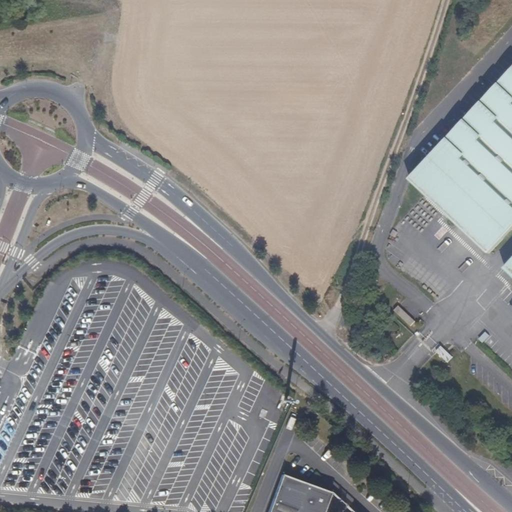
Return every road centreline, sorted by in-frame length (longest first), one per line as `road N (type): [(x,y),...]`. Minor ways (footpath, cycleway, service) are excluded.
road 1 (secondary): [(511,506),(213,229),(84,136)]
road 2 (unclassified): [(0,291),(67,236),(129,233),(320,378)]
road 3 (track): [(447,0),(322,335)]
road 4 (secondary): [(64,177),(182,252),(320,378)]
road 5 (secondary): [(320,378),(465,511)]
road 6 (unknown): [(412,242),(511,331)]
